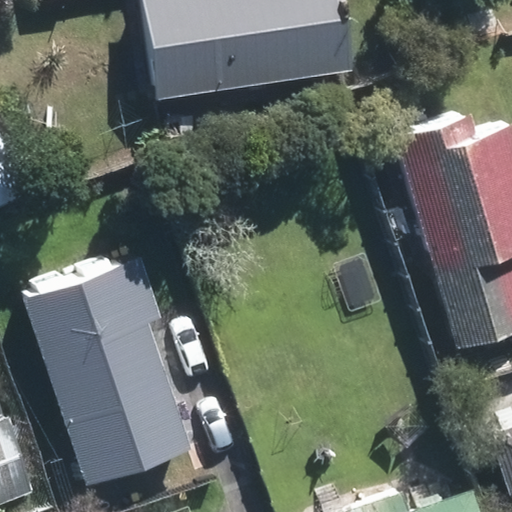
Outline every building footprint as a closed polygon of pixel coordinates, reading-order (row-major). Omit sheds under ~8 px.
[(328,0),(141,0),(157,88),(339,56),(328,0)] [(461,119),(396,136),(450,341),(511,324),(511,293),(496,234),(511,229),(511,162),(503,127),(465,137),(461,119)] [(0,160),(0,194),(12,189),(0,160)] [(136,260),(30,297),(91,473),(185,440),(141,313),(153,309),(136,260)] [(511,428),(493,435),(510,488),(511,486),(511,428)] [(469,511),(464,495),(413,511),(469,511)]
